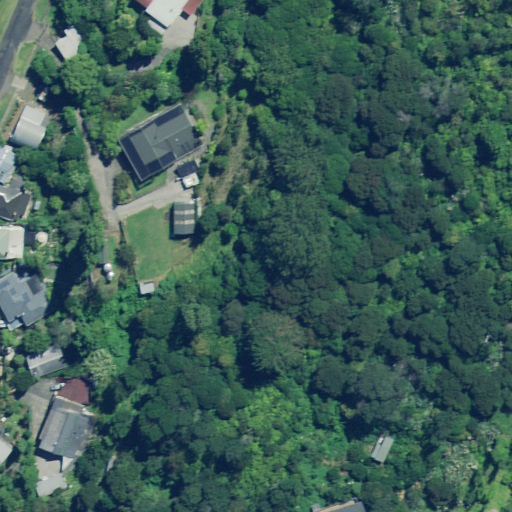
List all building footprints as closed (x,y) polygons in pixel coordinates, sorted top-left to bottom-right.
[(136,0),(155,13),(148,23),(162,34),(181,8),(191,15),(202,0),(136,0)] [(92,45),(77,20),(65,28),(68,35),(56,42),(72,69),(87,60),(82,51),(92,45)] [(33,99),(29,106),(27,105),(22,117),(11,141),(35,153),(46,128),(40,125),(45,114),(37,110),(40,103),(33,99)] [(172,149),(177,160),(192,152),(204,146),(185,111),(158,126),(155,120),(130,134),(146,163),(172,149)] [(5,144),(3,147),(0,144),(0,180),(6,183),(21,156),(11,151),(12,148),(5,144)] [(184,176),(200,169),(194,158),(178,165),(184,176)] [(200,169),(184,176),(189,188),(205,180),(200,169)] [(39,198),(0,183),(0,214),(17,220),(19,212),(32,217),(39,198)] [(195,232),(195,203),(185,203),(175,203),(175,232),(195,232)] [(24,227),(0,225),(0,256),(22,258),(24,227)] [(19,282),(13,271),(0,277),(0,300),(10,319),(21,313),(27,323),(55,308),(45,289),(34,295),(26,279),(19,282)] [(67,367),(60,342),(26,353),(34,377),(67,367)] [(83,405),(58,395),(38,443),(83,461),(100,421),(80,412),(83,405)] [(0,463),(12,449),(0,438),(0,463)] [(388,448),(377,444),(371,457),(382,462),(388,448)] [(117,456),(108,455),(107,471),(116,472),(117,456)] [(66,489),(61,473),(41,481),(46,496),(66,489)] [(366,511),(362,498),(322,511),(366,511)]
